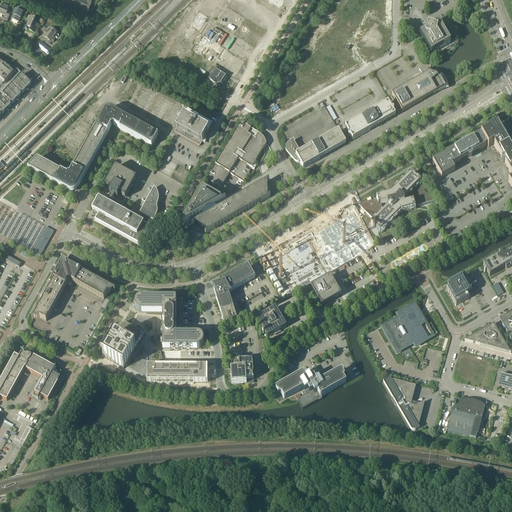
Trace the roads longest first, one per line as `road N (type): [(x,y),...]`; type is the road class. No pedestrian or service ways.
road 1 (unclassified): [(66,233),(116,140),(152,157),(168,131),(107,96)]
road 2 (unclassified): [(219,396),(255,394),(290,343),(419,272)]
road 3 (tertiary): [(308,204),(511,88)]
road 4 (unclassified): [(265,127),(391,56),(393,0)]
road 5 (unclassified): [(473,99),(445,92),(334,157),(328,183)]
road 6 (tertiary): [(473,99),(328,183)]
road 7 (unknown): [(336,0),(275,101),(277,121)]
road 8 (tertiary): [(66,233),(134,270),(194,267)]
road 9 (unknown): [(449,256),(428,227),(374,254),(382,269),(403,259)]
road 10 (tertiary): [(191,259),(137,264),(66,233)]
road 11 (unclassified): [(219,396),(194,267)]
road 12 (tertiary): [(194,267),(308,204)]
road 13 (tertiary): [(304,196),(191,259)]
road 14 (unclassified): [(511,402),(448,385),(457,331)]
